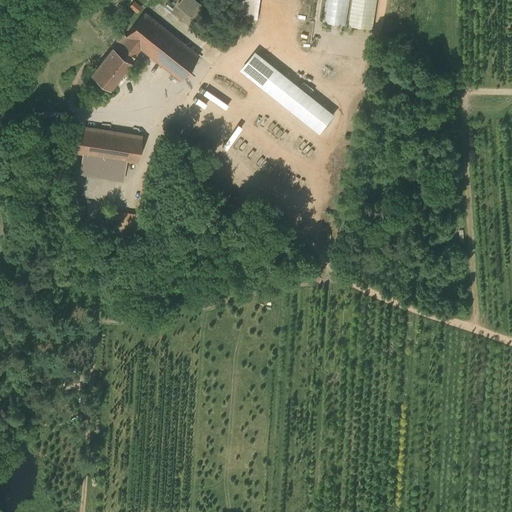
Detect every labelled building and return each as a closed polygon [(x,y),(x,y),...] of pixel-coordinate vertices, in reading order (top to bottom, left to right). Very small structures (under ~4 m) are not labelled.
[(138,13),(144,9),(139,0),(133,4),(138,13)] [(203,0),(183,0),(180,5),(197,17),(207,2),(203,0)] [(248,0),(247,15),(263,17),(264,0),(248,0)] [(350,0),(325,0),(322,24),(346,27),(350,0)] [(378,0),(353,0),(349,28),(374,32),(378,0)] [(116,51),(129,61),(140,47),(180,79),(199,56),(144,13),(126,36),(127,37),(116,51)] [(129,61),(116,51),(112,48),(91,74),(109,89),(131,62),(129,61)] [(332,111),(253,49),(239,67),(318,130),(332,111)] [(210,89),(207,93),(229,108),(232,103),(210,89)] [(172,120),(187,96),(181,92),(166,116),(172,120)] [(141,136),(76,125),(71,151),(83,153),(79,173),(123,180),(126,160),(137,161),(141,136)] [(243,209),(192,169),(183,181),(233,221),(243,209)] [(84,205),(70,203),(67,220),(81,222),(84,205)]
